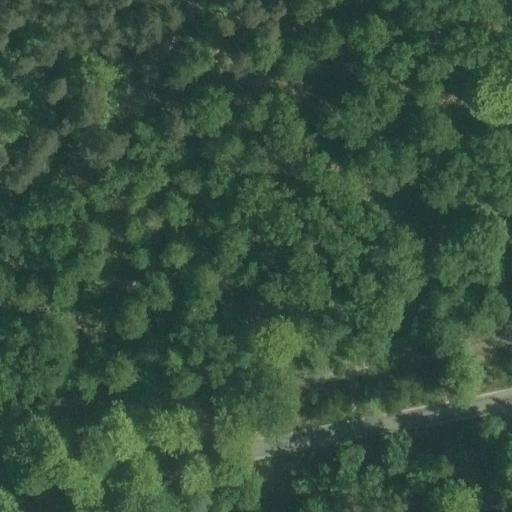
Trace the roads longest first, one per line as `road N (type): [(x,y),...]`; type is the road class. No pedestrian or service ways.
road 1 (tertiary): [(511,396),(209,460),(0,483)]
road 2 (track): [(0,181),(88,164),(130,132),(195,0)]
